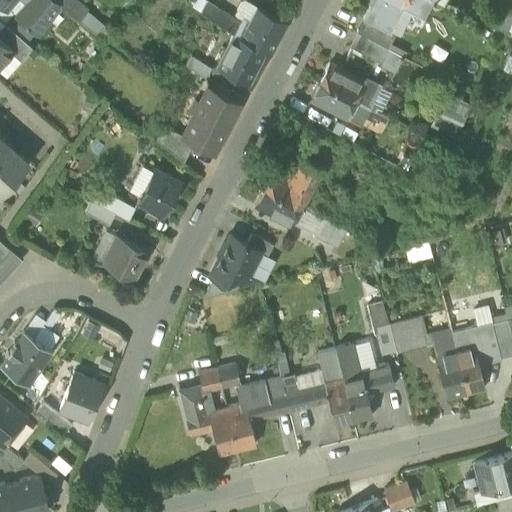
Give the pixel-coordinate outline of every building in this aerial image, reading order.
[(11,0),(6,7),(18,17),(31,0),(11,0)] [(59,5),(52,0),(31,0),(18,17),(26,23),(24,25),(27,27),(28,25),(32,28),(41,18),(45,21),(59,5)] [(52,0),(59,5),(79,21),(88,9),(76,0),(52,0)] [(242,0),(233,18),(246,26),(257,6),(245,0),(242,0)] [(423,19),(432,0),(375,0),(373,5),(371,4),(370,5),(376,9),(370,20),(390,30),(397,17),(392,14),(397,5),(423,19)] [(234,32),(241,37),(246,26),(233,18),(208,1),(201,11),(234,32)] [(286,21),(257,6),(246,26),(241,37),(265,50),(269,52),(286,21)] [(116,31),(88,9),(79,21),(107,44),(116,31)] [(364,17),(356,31),(388,48),(396,33),(390,30),(370,20),(364,17)] [(41,18),(32,28),(36,32),(45,21),(41,18)] [(11,52),(20,60),(32,47),(4,22),(0,25),(0,36),(14,49),(11,52)] [(380,62),(388,48),(356,31),(349,46),(380,62)] [(248,82),(265,50),(241,37),(234,32),(216,65),(248,82)] [(0,64),(11,52),(14,49),(0,36),(0,64)] [(379,63),(395,71),(403,56),(388,48),(380,62),(379,63)] [(185,64),(205,77),(211,67),(191,54),(185,64)] [(355,99),(356,98),(365,80),(351,72),(350,74),(329,62),(319,80),(355,99)] [(349,110),(355,99),(319,80),(310,97),(332,109),(331,110),(346,118),(349,110)] [(379,87),(365,80),(356,98),(369,105),(379,87)] [(379,87),(369,105),(375,108),(385,89),(379,87)] [(194,141),(213,151),(237,103),(208,88),(185,135),(194,141)] [(432,124),(455,135),(469,104),(464,102),(446,94),(438,111),(432,124)] [(155,138),(183,161),(194,141),(185,135),(163,123),(155,138)] [(299,152),(322,164),(328,152),(305,140),(299,152)] [(0,194),(28,162),(7,143),(0,151),(0,194)] [(264,186),(301,205),(311,186),(321,167),(322,164),(299,152),(297,151),(285,174),(274,168),(264,186)] [(321,167),(342,178),(350,164),(328,152),(322,164),(321,167)] [(138,199),(163,213),(180,180),(155,166),(138,199)] [(293,221),(301,205),(264,186),(255,204),(276,215),(276,217),(291,225),(293,221)] [(326,193),(311,186),(301,205),(316,213),(326,193)] [(118,214),(128,219),(135,207),(113,196),(107,208),(118,214)] [(85,214),(111,227),(118,214),(107,208),(92,200),(85,214)] [(293,221),(317,232),(324,218),(316,213),(301,205),(293,221)] [(326,241),(327,240),(334,225),(324,218),(317,232),(315,235),(326,241)] [(344,231),(334,225),(327,240),(336,246),(344,231)] [(260,251),(267,255),(273,243),(252,232),(246,242),(260,250),(260,251)] [(102,262),(134,278),(149,249),(117,233),(102,262)] [(229,283),(225,291),(235,288),(243,274),(249,272),(260,251),(260,250),(246,242),(230,234),(210,273),(213,275),(229,283)] [(0,240),(0,256),(1,257),(9,248),(0,240)] [(213,275),(203,296),(225,291),(229,283),(213,275)] [(441,292),(446,309),(454,307),(450,290),(441,292)] [(457,319),(454,307),(446,309),(448,321),(457,319)] [(24,330),(34,337),(45,320),(35,313),(24,330)] [(389,323),(390,329),(395,349),(423,341),(424,345),(426,344),(423,336),(418,316),(389,323)] [(501,357),(511,353),(511,337),(507,318),(492,322),(501,357)] [(492,322),(451,332),(466,392),(484,387),(478,362),(477,357),(481,355),(483,361),(501,357),(492,322)] [(100,328),(96,336),(117,345),(121,336),(100,328)] [(382,352),(395,349),(390,329),(378,332),(382,352)] [(466,392),(451,332),(450,329),(430,335),(432,343),(434,342),(447,397),(466,392)] [(8,353),(0,363),(0,364),(28,384),(52,349),(34,337),(24,330),(15,342),(14,341),(6,352),(8,353)] [(426,344),(432,343),(430,335),(423,336),(426,344)] [(396,352),(424,345),(423,341),(395,349),(396,352)] [(335,347),(337,356),(355,352),(353,342),(335,347)] [(317,351),(320,364),(338,360),(337,356),(335,347),(317,351)] [(355,352),(337,356),(338,360),(343,378),(353,420),(372,415),(366,392),(393,385),(388,364),(360,371),(355,352)] [(343,378),(338,360),(320,364),(321,368),(324,381),(343,378)] [(221,386),(240,382),(235,362),(217,367),(221,386)] [(201,383),(203,391),(209,389),(221,386),(217,367),(198,371),(201,383)] [(324,381),(321,368),(294,375),(298,388),(324,381)] [(59,409),(87,420),(101,382),(73,371),(59,409)] [(294,374),(281,377),(289,409),(301,406),(297,388),(298,388),(294,375),(294,374)] [(278,412),(289,409),(281,377),(281,376),(265,380),(268,396),(274,394),(278,412)] [(353,420),(343,378),(324,381),(328,399),(334,425),(353,420)] [(235,387),(239,403),(245,402),(249,418),(278,412),(274,394),(268,396),(265,380),(235,387)] [(301,406),(328,399),(324,381),(298,388),(297,388),(301,406)] [(200,395),(210,393),(209,389),(203,391),(201,383),(178,388),(179,393),(198,388),(200,395)] [(190,433),(212,428),(207,410),(214,409),(210,393),(200,395),(198,388),(179,393),(190,433)] [(0,440),(4,443),(25,417),(0,396),(0,440)] [(36,411),(64,434),(72,424),(44,402),(36,411)] [(255,444),(249,418),(245,402),(239,403),(226,406),(237,448),(255,444)] [(226,406),(214,409),(207,410),(212,428),(218,453),(237,448),(226,406)] [(0,458),(15,470),(22,461),(23,460),(4,443),(0,440),(0,458)] [(511,451),(474,462),(481,491),(508,484),(511,482),(511,451)] [(49,484),(57,474),(30,452),(23,460),(22,461),(40,475),(40,476),(49,484)] [(40,476),(40,475),(19,480),(20,482),(5,486),(4,483),(0,483),(0,511),(42,511),(48,511),(40,476)] [(397,484),(404,504),(414,501),(406,480),(397,484)] [(389,504),(391,509),(404,504),(397,484),(384,488),(389,504)] [(476,504),(495,500),(511,495),(508,484),(481,491),(473,493),(476,504)] [(511,511),(511,495),(495,500),(498,511),(511,511)] [(376,497),(368,500),(372,511),(380,508),(380,507),(376,497)] [(372,511),(368,500),(336,511),(372,511)]
